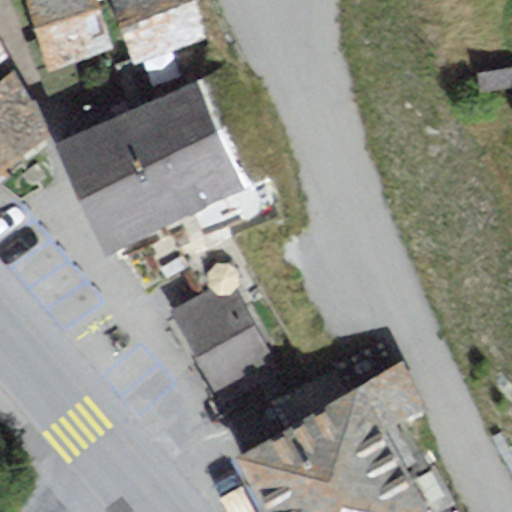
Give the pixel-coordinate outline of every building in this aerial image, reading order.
[(84,0),(23,0),(35,47),(93,34),(84,0)] [(171,0),(155,0),(125,16),(151,63),(194,40),(171,0)] [(0,69),(9,63),(0,47),(0,69)] [(15,78),(0,89),(0,180),(47,139),(15,78)] [(206,88),(58,152),(105,259),(253,194),(206,88)] [(244,278),(174,305),(206,387),(276,360),(244,278)] [(344,355),(268,401),(283,426),(359,381),(344,355)] [(393,380),(228,467),(252,511),(442,511),(458,504),(393,380)]
